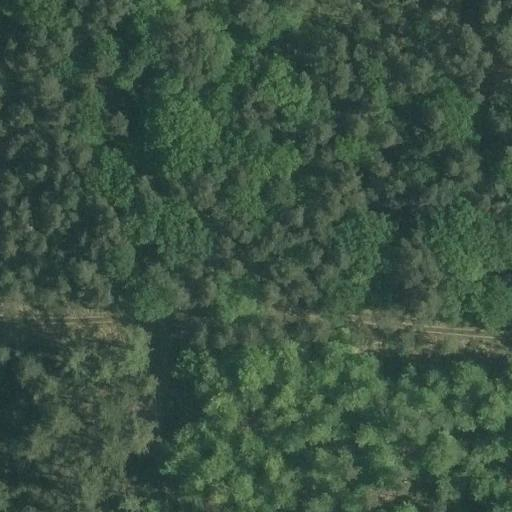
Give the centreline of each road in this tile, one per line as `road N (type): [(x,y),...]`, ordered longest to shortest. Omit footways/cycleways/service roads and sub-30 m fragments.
road 1 (track): [(0,313),(189,323),(310,315),(511,339)]
road 2 (track): [(494,0),(427,46),(401,76),(368,322)]
